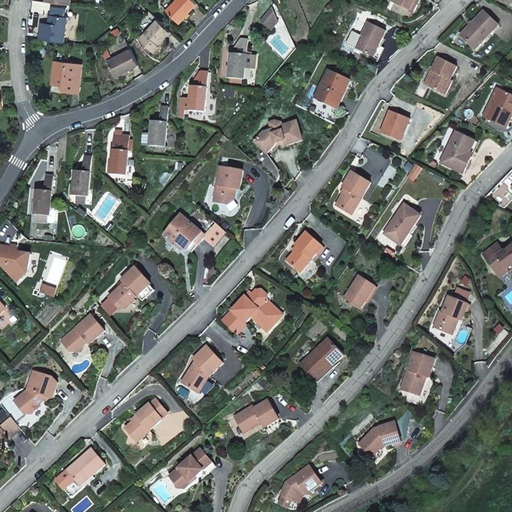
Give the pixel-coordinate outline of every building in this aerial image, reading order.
[(197,4),(192,0),(176,0),(166,11),(179,23),(197,4)] [(396,0),(395,4),(411,12),(417,0),(418,0),(421,1),(421,0),(396,0)] [(258,19),(267,27),(279,13),(270,5),(258,19)] [(474,49),(498,25),(484,11),(460,34),(474,49)] [(279,13),(267,27),(268,28),(280,14),(279,13)] [(41,28),(40,39),(64,42),(67,17),(50,15),(49,23),(48,29),(41,28)] [(170,32),(157,20),(139,39),(153,52),(160,46),(158,44),(170,32)] [(356,48),(374,57),(379,46),(386,31),(369,22),(356,48)] [(255,68),(256,55),(247,55),(248,40),(240,39),(231,53),(229,78),(245,80),(246,67),(255,68)] [(379,46),(374,57),(373,59),(377,61),(383,48),(379,46)] [(138,65),(130,49),(107,61),(115,77),(138,65)] [(437,56),(430,70),(434,73),(427,86),(444,95),(452,80),(449,79),(456,66),(437,56)] [(63,92),(79,94),(82,64),(55,61),(52,85),(63,87),(63,92)] [(335,106),(347,81),(325,70),(312,95),(335,106)] [(434,73),(430,70),(422,84),(427,86),(434,73)] [(205,113),(209,73),(201,73),(192,86),(189,111),(205,113)] [(507,129),(511,118),(511,94),(502,90),(488,120),(507,129)] [(166,147),(169,108),(161,107),(160,122),(152,121),(151,133),(143,133),(142,145),(166,147)] [(400,140),(410,119),(388,110),(380,131),(400,140)] [(287,144),(303,139),(297,120),(283,124),(282,125),(283,129),(274,132),(273,128),(272,128),(264,131),(255,140),(264,149),(253,160),(278,182),(279,180),(279,177),(279,170),(267,153),(277,142),(286,140),(287,144)] [(282,125),(283,124),(283,123),(276,121),(270,123),(272,128),(273,128),(274,132),(283,129),(282,125)] [(466,153),(473,139),(457,131),(442,162),(464,173),(472,156),(466,153)] [(129,152),(130,140),(131,137),(122,136),(122,138),(114,138),(111,175),(127,176),(129,152)] [(479,142),(473,139),(466,153),(472,156),(479,142)] [(77,196),(84,197),(88,197),(92,158),(84,157),(83,172),(75,171),(73,196),(77,196)] [(234,191),(235,187),(240,188),(244,169),(221,165),(215,201),(229,203),(235,198),(236,192),(234,191)] [(353,214),(373,182),(354,170),(344,186),(347,188),(337,204),(353,214)] [(51,208),(54,177),(46,176),(44,191),(37,190),(34,215),(36,215),(48,216),(48,224),(54,224),(56,222),(57,211),(55,209),(51,208)] [(84,204),(84,197),(77,196),(76,204),(84,204)] [(386,232),(400,243),(408,232),(410,234),(410,233),(423,215),(407,203),(386,232)] [(201,238),(203,240),(207,235),(182,213),(165,234),(188,253),(201,238)] [(48,216),(36,215),(35,223),(48,224),(48,216)] [(23,236),(16,228),(9,236),(7,247),(0,246),(0,263),(0,264),(8,265),(7,271),(17,281),(23,276),(24,269),(28,269),(30,253),(16,251),(18,241),(23,236)] [(299,247),(287,260),(301,271),(324,245),(308,231),(296,244),(299,247)] [(408,232),(400,243),(405,247),(413,235),(410,233),(410,234),(408,232)] [(190,255),(203,240),(201,238),(188,253),(190,255)] [(509,269),(511,265),(511,244),(506,249),(503,249),(498,243),(483,254),(500,278),(510,270),(509,269)] [(139,295),(150,284),(152,283),(136,266),(135,266),(122,280),(125,283),(110,297),(120,307),(129,307),(137,299),(136,298),(139,295)] [(361,275),(346,297),(362,308),(377,287),(361,275)] [(155,289),(150,284),(139,295),(143,300),(155,289)] [(46,293),(54,296),(56,289),(49,287),(46,293)] [(277,321),(276,307),(267,298),(267,293),(262,288),(255,290),(251,294),(248,298),(246,296),(232,310),(246,323),(252,317),(267,332),(277,321)] [(450,296),(443,312),(442,311),(435,327),(452,334),(458,319),(463,321),(469,304),(450,296)] [(89,344),(105,329),(99,322),(91,314),(61,340),(70,351),(81,352),(84,349),(84,345),(88,342),(89,344)] [(302,364),(315,378),(331,363),(334,365),(344,355),(328,338),(302,364)] [(194,369),(190,369),(182,382),(199,393),(210,375),(224,362),(207,345),(193,358),(196,361),(194,363),(196,365),(194,369)] [(414,351),(401,389),(411,392),(418,395),(425,375),(430,376),(436,359),(414,351)] [(331,363),(315,378),(317,380),(334,365),(331,363)] [(32,370),(27,388),(14,400),(25,412),(32,413),(40,405),(39,402),(42,399),(47,401),(51,397),(53,397),(57,382),(53,377),(32,370)] [(151,431),(164,420),(164,419),(170,414),(157,399),(151,405),(151,404),(137,415),(139,418),(126,428),(139,442),(151,431)] [(253,405),(235,415),(244,432),(254,427),(255,424),(257,422),(258,424),(262,422),(265,427),(280,419),(269,400),(254,408),(253,405)] [(21,429),(12,417),(0,427),(0,426),(0,439),(1,438),(1,434),(0,433),(2,431),(9,439),(21,429)] [(381,446),(385,445),(386,447),(401,442),(395,422),(374,428),(359,444),(372,457),(381,447),(381,446)] [(82,486),(93,475),(106,464),(92,448),(68,470),(82,486)] [(197,477),(213,463),(201,449),(170,476),(180,489),(186,489),(193,483),(192,482),(197,477)] [(217,468),(213,463),(197,477),(201,481),(217,468)] [(306,492),(307,494),(308,495),(323,484),(311,466),(287,483),(282,494),(282,495),(292,499),(298,502),(302,494),(306,492)] [(95,477),(93,475),(82,486),(83,487),(95,477)] [(304,496),(307,494),(306,492),(302,494),(298,502),(300,503),(304,496)] [(292,499),(282,495),(278,503),(288,507),(292,499)]
